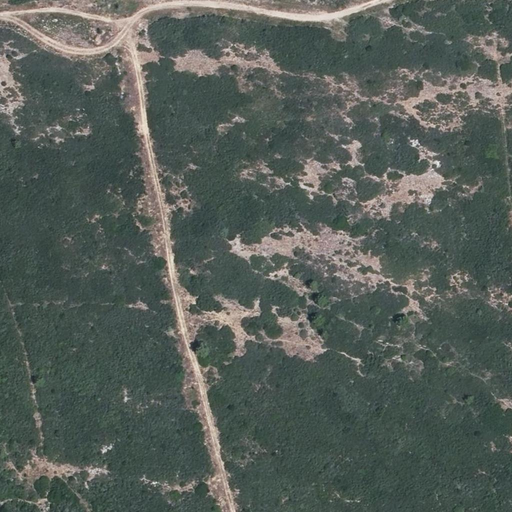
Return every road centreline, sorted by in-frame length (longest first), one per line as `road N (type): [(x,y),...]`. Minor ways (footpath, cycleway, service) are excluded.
road 1 (track): [(230,511),(153,179),(128,22)]
road 2 (track): [(369,0),(322,21),(203,2),(147,9)]
